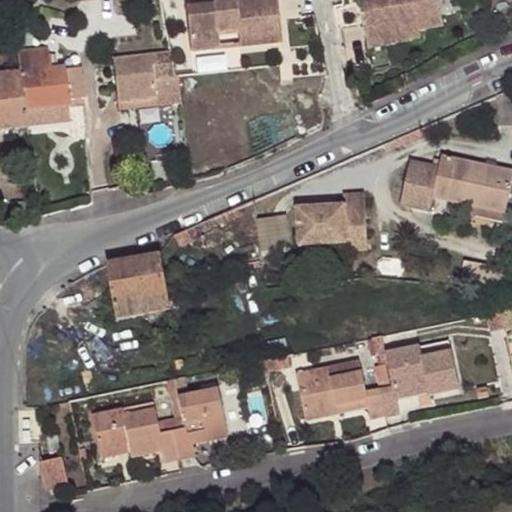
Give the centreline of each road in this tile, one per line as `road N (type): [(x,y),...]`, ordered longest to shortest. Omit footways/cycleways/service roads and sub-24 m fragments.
road 1 (residential): [(511,422),(55,511)]
road 2 (tertiary): [(54,244),(355,132)]
road 3 (tertiary): [(355,132),(511,62)]
road 4 (residential): [(320,0),(355,132)]
